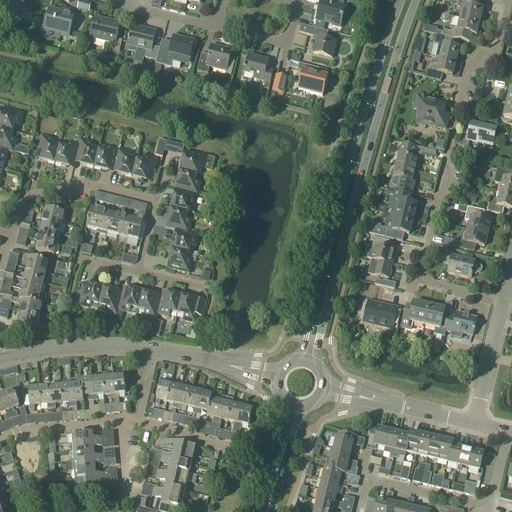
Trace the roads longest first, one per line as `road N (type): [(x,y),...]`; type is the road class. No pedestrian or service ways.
road 1 (secondary): [(315,366),(394,47),(414,0)]
road 2 (secondary): [(400,0),(298,361)]
road 3 (residential): [(502,304),(426,282),(420,273),(459,105)]
road 4 (residential): [(156,200),(99,186),(67,188),(35,195),(11,227)]
road 5 (tertiary): [(152,352),(0,359)]
road 6 (residential): [(213,27),(277,44),(288,38),(295,11),(277,0)]
road 7 (residential): [(489,510),(365,480)]
road 8 (tertiary): [(277,377),(152,352)]
road 9 (residential): [(121,424),(0,441)]
road 10 (residential): [(475,423),(502,304)]
